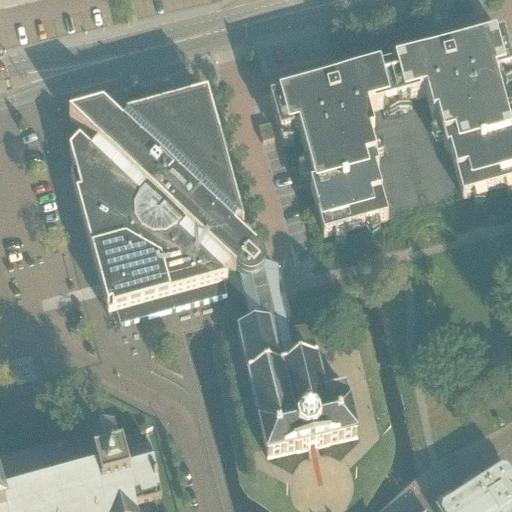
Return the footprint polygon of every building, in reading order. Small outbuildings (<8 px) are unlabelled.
[(434,59),(433,60),(434,62),(341,87),(340,85),(339,86),(317,86),(317,92),(318,94),(294,100),(270,105),(280,140),(283,148),(294,148),(294,136),(299,135),(307,168),(297,173),(303,183),(311,181),(314,190),(310,191),(324,239),(333,237),(335,245),(346,245),(346,233),(365,228),(371,238),(380,232),(378,224),(472,198),(474,207),(485,207),(485,195),(504,190),(510,200),(511,198),(511,135),(510,136),(507,127),(511,125),(511,113),(503,113),(494,81),(499,80),(505,90),(511,85),(511,71),(503,40),(480,49),(457,55),(456,53),(453,48),(434,59)] [(97,149),(90,155),(77,143),(68,152),(73,173),(70,177),(107,310),(109,317),(116,315),(120,329),(227,299),(223,284),(226,283),(244,300),(252,331),(238,335),(267,459),(294,453),(294,454),(326,446),(326,445),(357,438),(346,392),(324,397),(316,362),(294,367),(290,350),(296,349),(291,325),(284,327),(278,298),(277,270),(264,271),(263,266),(261,261),(247,249),(242,233),(206,102),(124,125),(126,127),(122,131),(102,112),(67,122),(85,138),(97,149)] [(262,145),(274,142),(270,126),(258,130),(262,145)] [(22,369),(17,371),(20,383),(30,380),(27,368),(22,369)] [(113,428),(83,436),(86,445),(69,449),(67,444),(64,445),(66,450),(49,455),(47,450),(44,450),(45,456),(30,460),(28,455),(25,456),(27,461),(10,465),(9,460),(6,460),(7,466),(0,467),(0,511),(135,511),(134,507),(161,499),(145,439),(118,447),(113,428)] [(511,511),(511,475),(505,480),(501,473),(439,511),(434,511),(431,511),(511,511)]
